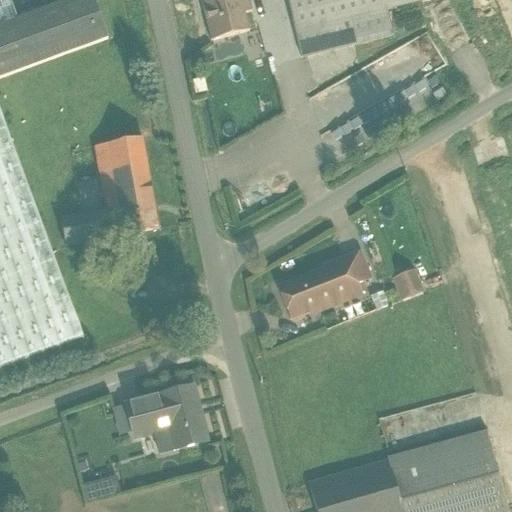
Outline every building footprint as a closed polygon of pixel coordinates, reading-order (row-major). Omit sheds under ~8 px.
[(193,0),(205,45),(248,35),(239,0),(193,0)] [(400,15),(468,0),(255,0),(261,25),(297,17),(307,62),(405,41),(400,15)] [(437,41),(310,101),(325,133),(452,74),(437,41)] [(255,90),(239,91),(240,107),(256,107),(255,90)] [(0,369),(81,340),(0,121),(0,369)] [(59,247),(153,232),(137,141),(88,149),(98,210),(54,217),(59,247)] [(373,290),(357,252),(271,287),(287,326),(373,290)] [(427,277),(402,280),(405,306),(430,303),(427,277)] [(167,456),(204,447),(189,388),(117,406),(126,442),(161,434),(167,456)] [(316,480),(323,511),(511,511),(511,503),(497,439),(316,480)]
